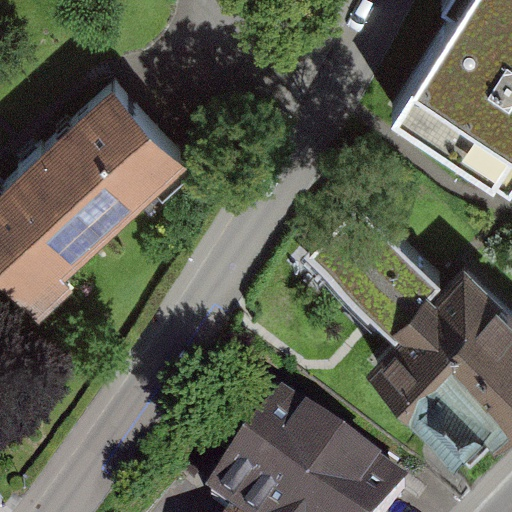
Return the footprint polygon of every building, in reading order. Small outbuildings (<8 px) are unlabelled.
[(511,0),(479,0),(398,134),(506,200),(511,190),(511,0)] [(114,73),(0,176),(0,267),(36,306),(195,161),(114,73)] [(385,343),(447,281),(363,203),(301,261),(366,324),(385,343)] [(385,343),(374,355),(407,387),(396,399),(455,456),(486,424),(498,436),(511,420),(511,311),(463,265),(447,281),(385,343)] [(301,411),(234,511),(388,511),(409,482),(301,411)]
